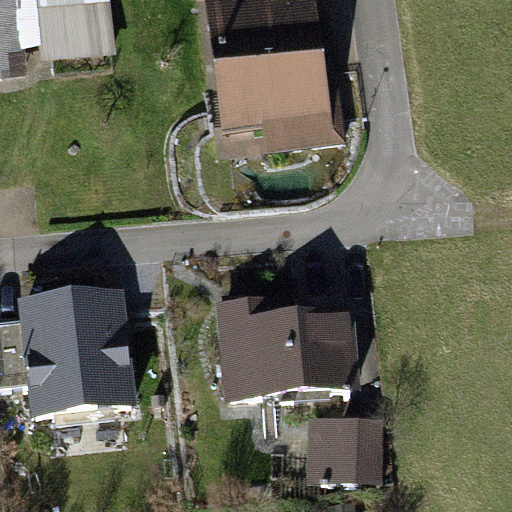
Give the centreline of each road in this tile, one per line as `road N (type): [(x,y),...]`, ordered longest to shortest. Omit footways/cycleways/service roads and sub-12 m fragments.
road 1 (residential): [(0,264),(407,223)]
road 2 (residential): [(407,223),(375,0)]
